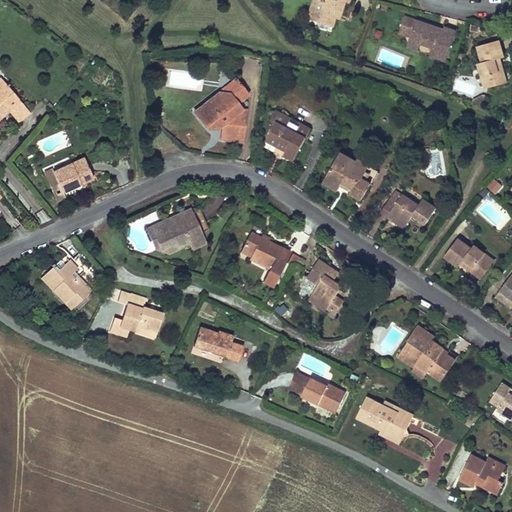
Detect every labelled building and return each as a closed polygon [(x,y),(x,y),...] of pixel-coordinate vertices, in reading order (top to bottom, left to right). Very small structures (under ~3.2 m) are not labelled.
[(313,0),(311,10),(316,11),(313,21),(332,28),(336,18),(338,12),(342,13),(345,3),(348,4),(349,0),(313,0)] [(316,11),(311,10),(307,19),(313,21),(316,11)] [(429,24),(404,16),(401,26),(413,30),(410,36),(410,39),(421,43),(432,47),(430,51),(439,54),(438,58),(446,61),(456,30),(444,26),(443,29),(442,33),(437,31),(435,26),(429,24)] [(413,30),(401,26),(398,33),(410,36),(413,30)] [(421,43),(410,39),(407,46),(418,50),(421,43)] [(498,40),(477,47),(482,62),(477,64),(481,76),(487,75),(490,87),(506,82),(501,63),(496,65),(494,60),(499,58),(504,57),(498,40)] [(237,77),(233,71),(215,84),(225,86),(237,77)] [(487,75),(481,76),(486,89),(490,87),(487,75)] [(249,93),(237,77),(225,86),(215,84),(213,86),(212,94),(203,93),(201,102),(193,108),(202,120),(212,121),(212,118),(217,118),(219,120),(217,121),(217,124),(218,126),(217,127),(216,138),(224,139),(228,140),(231,138),(233,141),(243,142),(247,109),(242,108),(238,102),(249,93)] [(2,88),(0,85),(0,102),(1,102),(18,123),(23,118),(30,113),(7,86),(9,84),(8,83),(5,85),(2,88)] [(203,93),(189,104),(193,108),(201,102),(203,93)] [(283,154),(293,159),(305,136),(285,125),(289,116),(274,108),(266,125),(271,127),(265,139),(276,145),(274,149),(275,153),(280,155),(283,154)] [(285,125),(305,136),(310,127),(289,116),(285,125)] [(346,159),(338,154),(334,162),(328,173),(331,175),(326,184),(332,187),(337,190),(342,181),(353,187),(350,192),(361,198),(370,182),(366,179),(370,172),(356,164),(358,161),(348,155),(346,159)] [(83,157),(52,171),(61,191),(70,188),(75,185),(75,181),(82,178),(84,181),(92,177),(83,157)] [(378,169),(359,158),(358,161),(356,164),(370,172),(366,179),(370,182),(378,169)] [(56,200),(63,196),(61,191),(52,171),(51,169),(43,172),(56,200)] [(331,175),(328,173),(323,181),(326,184),(331,175)] [(487,187),(496,194),(503,185),(494,178),(487,187)] [(488,195),(482,190),(479,194),(485,199),(488,195)] [(437,208),(423,199),(418,205),(402,194),(396,204),(389,199),(378,216),(385,221),(387,218),(390,214),(406,225),(413,215),(419,219),(426,224),(437,208)] [(201,232),(207,229),(195,211),(194,209),(191,211),(192,214),(170,224),(168,219),(145,229),(150,240),(154,237),(159,249),(173,242),(175,245),(187,240),(188,244),(190,249),(205,243),(201,232)] [(190,209),(168,219),(170,224),(192,214),(191,211),(190,209)] [(406,225),(390,214),(387,218),(404,229),(406,225)] [(426,224),(419,219),(417,222),(424,227),(426,224)] [(283,263),(289,251),(269,241),(268,242),(260,238),(260,236),(250,232),(243,247),(253,252),(251,255),(259,259),(258,262),(270,269),(264,281),(274,286),(285,265),(283,263)] [(270,237),(262,233),(260,236),(260,238),(268,242),(269,241),(270,237)] [(188,244),(187,240),(175,245),(173,242),(159,249),(154,237),(150,240),(154,251),(165,254),(188,244)] [(470,249),(457,238),(443,256),(452,263),(457,267),(463,259),(467,263),(464,267),(480,279),(491,264),(481,257),(484,253),(473,245),(470,249)] [(253,252),(243,247),(241,250),(251,255),(253,252)] [(295,266),(300,256),(293,253),(288,263),(295,266)] [(494,260),(484,253),(481,257),(491,264),(494,260)] [(76,268),(68,260),(58,269),(53,265),(43,275),(55,286),(52,290),(65,302),(68,299),(75,306),(91,290),(77,276),(74,279),(69,274),(72,271),(76,268)] [(327,265),(319,260),(307,277),(319,285),(312,295),(329,307),(336,296),(342,287),(334,281),(328,276),(333,269),(327,265)] [(340,273),(333,269),(328,276),(334,281),(340,273)] [(55,286),(43,275),(40,278),(52,290),(55,286)] [(511,276),(497,297),(511,308),(511,306),(511,276)] [(117,300),(126,302),(121,319),(119,325),(129,328),(134,330),(135,326),(157,333),(164,312),(144,306),(147,296),(130,291),(129,293),(120,290),(117,300)] [(329,307),(312,295),(309,300),(326,311),(329,307)] [(344,302),(336,296),(329,307),(337,312),(344,302)] [(75,306),(68,299),(65,302),(72,309),(75,306)] [(282,302),(275,308),(281,315),(288,309),(282,302)] [(121,319),(114,317),(109,331),(120,335),(126,337),(129,328),(119,325),(121,319)] [(157,333),(135,326),(134,330),(155,337),(157,333)] [(427,332),(417,326),(413,332),(430,343),(432,341),(434,337),(427,332)] [(218,334),(200,328),(194,346),(222,355),(239,361),(243,346),(231,341),(233,335),(219,331),(218,334)] [(430,343),(413,332),(406,341),(416,347),(412,353),(404,348),(398,357),(415,368),(417,364),(428,372),(432,366),(446,376),(458,358),(449,352),(447,355),(441,352),(443,348),(432,341),(430,343)] [(428,372),(417,364),(415,368),(413,371),(424,378),(428,372)] [(446,376),(432,366),(428,372),(442,381),(446,376)] [(296,372),(288,389),(301,395),(309,378),(296,372)] [(327,386),(310,377),(309,378),(301,395),(312,401),(319,404),(320,401),(338,409),(346,393),(328,384),(327,386)] [(511,389),(511,388),(503,382),(491,401),(500,406),(511,414),(511,393),(510,392),(511,389)] [(383,404),(367,396),(356,417),(381,429),(397,438),(402,428),(401,425),(406,416),(392,409),(394,405),(385,400),(383,404)] [(338,409),(320,401),(319,404),(336,412),(338,409)] [(414,414),(394,405),(392,409),(406,416),(401,425),(402,428),(397,438),(381,429),(378,434),(390,439),(399,443),(414,414)] [(511,414),(500,406),(497,410),(511,420),(511,414)] [(486,462),(471,454),(459,479),(469,485),(473,487),(475,484),(479,477),(485,480),(481,487),(489,491),(495,479),(498,480),(505,467),(495,461),(493,466),(486,462)] [(485,480),(479,477),(475,484),(481,487),(485,480)] [(498,480),(495,479),(489,491),(497,494),(503,483),(498,480)]
